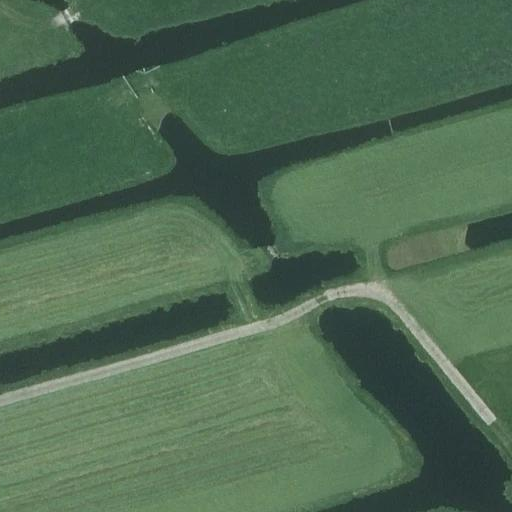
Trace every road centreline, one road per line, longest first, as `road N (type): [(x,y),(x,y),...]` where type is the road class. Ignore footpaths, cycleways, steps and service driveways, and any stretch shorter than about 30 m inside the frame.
road 1 (track): [(0,400),(281,320),(325,298)]
road 2 (track): [(511,454),(388,298),(365,291),(325,298)]
